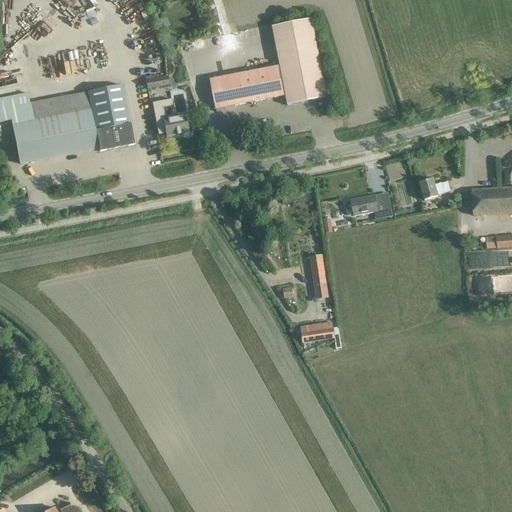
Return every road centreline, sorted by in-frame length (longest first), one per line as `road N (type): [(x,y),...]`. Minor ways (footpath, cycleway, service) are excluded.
road 1 (secondary): [(0,218),(328,153),(511,103)]
road 2 (unclassified): [(123,511),(42,381),(0,335)]
